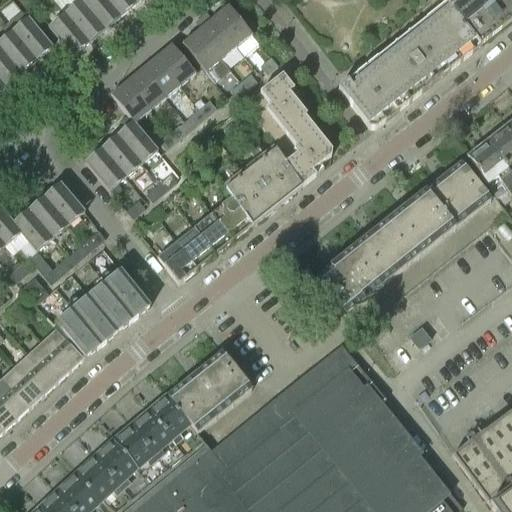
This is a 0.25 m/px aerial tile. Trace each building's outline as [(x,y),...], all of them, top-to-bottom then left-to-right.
[(120,20),(103,0),(84,0),(80,4),(104,33),(120,20)] [(129,0),(103,0),(120,20),(136,7),(129,0)] [(444,7),(447,11),(461,0),(440,0),(445,6),(444,7)] [(461,0),(447,11),(472,40),(480,50),(511,23),(511,3),(509,0),(461,0)] [(80,4),(64,17),(88,46),(104,33),(80,4)] [(227,8),(227,9),(212,21),(236,51),(251,38),(227,8)] [(369,132),(375,132),(480,50),(472,40),(447,11),(353,86),(355,87),(352,90),(347,84),(337,92),(369,132)] [(88,46),(64,17),(48,30),(72,60),(88,46)] [(27,21),(11,34),(36,64),(51,50),(27,21)] [(221,63),(236,51),(212,21),(197,34),(221,63)] [(0,41),(0,53),(20,77),(36,64),(11,34),(1,43),(0,41)] [(206,76),(221,63),(197,34),(181,47),(206,76)] [(171,47),(156,60),(180,89),(195,77),(171,47)] [(0,85),(4,90),(20,77),(0,53),(0,85)] [(165,102),(180,89),(156,60),(140,73),(165,102)] [(277,69),(270,61),(260,69),(267,78),(277,69)] [(150,115),(165,102),(140,73),(125,85),(150,115)] [(250,77),(240,86),(247,94),(256,86),(250,77)] [(299,100),(293,92),(282,77),(244,107),(245,108),(276,153),(302,190),(316,179),(330,168),(331,160),(331,153),(304,119),(306,117),(295,103),(299,100)] [(135,127),(150,115),(125,85),(110,98),(133,126),(135,127)] [(237,103),(247,94),(240,86),(230,94),(237,103)] [(199,112),(205,120),(215,112),(208,104),(199,112)] [(205,120),(199,112),(189,120),(196,129),(205,120)] [(239,114),(232,120),(238,128),(244,123),(239,114)] [(149,161),(157,155),(135,127),(133,126),(118,138),(146,172),(153,166),(149,161)] [(231,126),(223,132),(228,139),(236,132),(231,126)] [(185,137),(183,134),(179,128),(169,137),(175,145),(185,137)] [(511,137),(506,130),(486,145),(505,171),(511,181),(511,137)] [(209,142),(215,149),(223,142),(218,135),(209,142)] [(175,145),(169,137),(159,145),(166,154),(175,145)] [(118,138),(102,152),(126,180),(135,173),(139,178),(146,172),(118,138)] [(207,144),(198,151),(203,157),(211,151),(207,144)] [(278,209),(302,190),(276,153),(267,159),(255,145),(247,151),(259,166),(250,173),(278,209)] [(510,201),(511,199),(511,181),(505,171),(486,145),(467,161),(487,189),(496,181),(510,201)] [(117,188),(126,180),(102,152),(85,165),(113,199),(121,193),(117,188)] [(232,245),(278,209),(250,173),(242,179),(230,164),(222,170),(234,186),(225,192),(231,201),(211,217),(232,245)] [(425,194),(316,281),(345,318),(455,232),(491,204),(460,165),(424,193),(425,194)] [(169,178),(157,188),(164,196),(176,186),(169,178)] [(194,179),(186,186),(194,196),(202,189),(194,179)] [(185,203),(194,196),(186,186),(178,194),(185,203)] [(60,187),(44,200),(68,229),(84,216),(60,187)] [(152,206),(164,196),(157,188),(145,198),(152,206)] [(28,213),(52,242),(68,229),(44,200),(28,213)] [(138,204),(126,215),(132,223),(145,213),(138,204)] [(159,209),(150,216),(158,225),(167,218),(159,209)] [(0,244),(5,250),(20,237),(16,232),(17,231),(12,226),(0,211),(0,244)] [(28,213),(12,226),(17,231),(16,232),(20,237),(36,256),(52,242),(28,213)] [(150,232),(158,225),(150,216),(142,223),(150,232)] [(211,217),(193,231),(214,259),(232,245),(211,217)] [(511,225),(505,217),(486,233),(508,260),(511,257),(511,256),(511,225)] [(196,274),(214,259),(193,231),(175,245),(196,274)] [(105,243),(98,234),(89,242),(96,250),(105,243)] [(87,258),(96,250),(89,242),(80,250),(87,258)] [(178,288),(196,274),(175,245),(156,260),(178,288)] [(70,258),(77,266),(87,258),(80,250),(70,258)] [(36,256),(25,265),(32,273),(35,271),(43,264),(36,256)] [(70,258),(61,266),(68,274),(77,266),(70,258)] [(35,271),(42,279),(50,272),(43,264),(35,271)] [(32,273),(25,265),(16,273),(22,281),(32,273)] [(61,266),(51,274),(58,282),(68,274),(61,266)] [(58,282),(51,274),(50,272),(42,279),(50,289),(58,282)] [(22,281),(16,273),(4,282),(11,291),(22,281)] [(86,301),(116,338),(149,310),(120,274),(86,301)] [(19,294),(28,303),(42,291),(34,282),(19,294)] [(48,298),(42,291),(28,303),(35,309),(48,298)] [(54,334),(82,365),(85,363),(116,338),(86,301),(54,326),(59,331),(54,334)] [(18,305),(9,312),(17,320),(25,313),(18,305)] [(9,326),(17,320),(9,312),(2,318),(9,326)] [(418,352),(429,343),(421,332),(409,341),(418,352)] [(79,368),(82,365),(54,334),(41,347),(69,377),(79,368)] [(56,389),(69,377),(41,347),(28,359),(56,389)] [(341,349),(265,410),(211,454),(209,453),(208,453),(190,468),(173,482),(156,497),(138,511),(136,511),(446,511),(440,505),(450,497),(419,459),(422,457),(382,406),(385,403),(341,349)] [(251,393),(221,356),(166,399),(189,427),(196,437),(251,393)] [(42,401),(56,389),(28,359),(15,371),(42,401)] [(29,413),(42,401),(15,371),(1,383),(29,413)] [(0,408),(16,426),(29,413),(1,383),(0,383),(0,408)] [(178,436),(189,427),(166,399),(147,416),(170,443),(175,449),(183,442),(178,436)] [(0,434),(2,438),(16,426),(0,408),(0,434)] [(511,511),(511,413),(451,458),(490,511),(511,511)] [(147,416),(130,430),(158,463),(165,457),(161,451),(170,443),(147,416)] [(150,469),(158,463),(130,430),(112,445),(136,472),(145,464),(150,469)] [(112,445),(94,461),(124,493),(131,486),(126,481),(136,472),(112,445)] [(204,448),(186,463),(190,468),(208,453),(204,448)] [(94,461),(75,479),(100,505),(111,494),(116,500),(124,493),(94,461)] [(173,482),(190,468),(186,463),(169,477),(173,482)] [(156,497),(173,482),(169,477),(151,492),(156,497)] [(75,479),(56,496),(70,511),(92,511),(100,505),(75,479)] [(138,511),(156,497),(151,492),(134,506),(138,511)] [(70,511),(56,496),(39,511),(70,511)] [(446,511),(459,511),(461,511),(450,497),(440,505),(446,511)]
